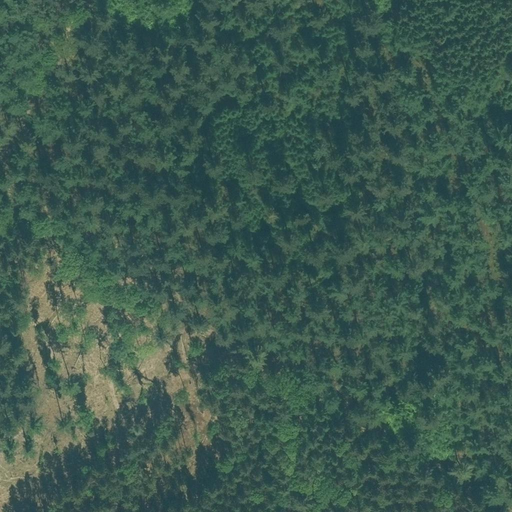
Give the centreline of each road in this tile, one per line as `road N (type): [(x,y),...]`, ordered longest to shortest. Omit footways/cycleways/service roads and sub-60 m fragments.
road 1 (track): [(511,111),(426,49),(397,67),(471,431),(511,505)]
road 2 (track): [(151,511),(106,357),(138,294),(0,211)]
road 3 (track): [(76,0),(0,133)]
